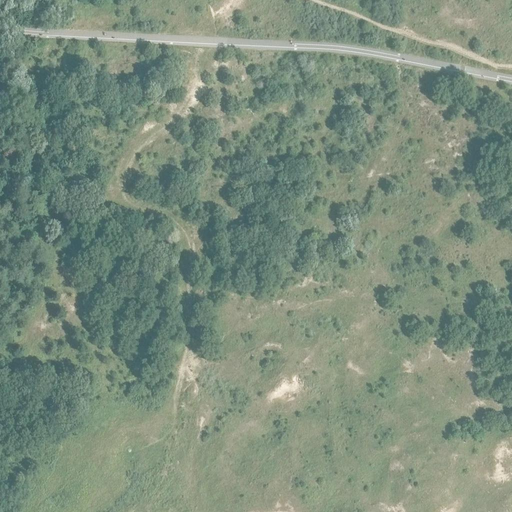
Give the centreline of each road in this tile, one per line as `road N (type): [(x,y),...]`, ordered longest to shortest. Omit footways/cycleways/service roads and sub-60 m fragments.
road 1 (track): [(176,396),(188,239),(170,218),(131,203),(121,187),(141,145),(180,110),(194,85),(199,41),(232,0)]
road 2 (unknown): [(511,66),(315,0)]
